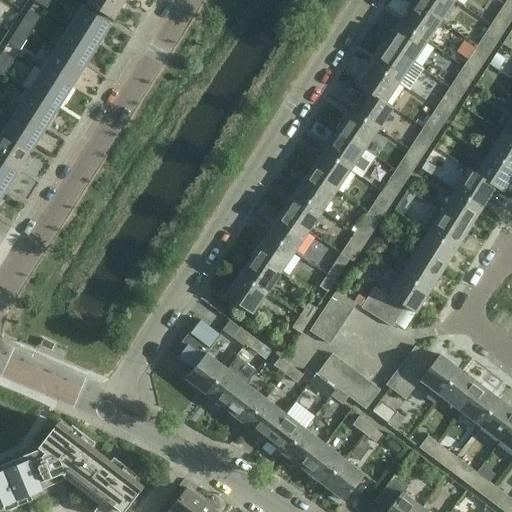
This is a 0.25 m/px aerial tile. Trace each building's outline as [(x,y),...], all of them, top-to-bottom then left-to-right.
[(124,0),(86,0),(85,2),(112,19),(124,0)] [(454,0),(415,0),(413,2),(440,21),(454,0)] [(413,2),(400,23),(427,41),(440,21),(413,2)] [(511,9),(504,4),(498,12),(510,20),(511,17),(511,9)] [(82,7),(68,28),(96,46),(109,24),(82,7)] [(29,9),(23,18),(35,25),(40,16),(29,9)] [(510,20),(498,12),(493,21),(505,29),(510,20)] [(23,18),(18,26),(29,33),(35,25),(23,18)] [(400,23),(386,43),(413,62),(427,41),(400,23)] [(18,26),(13,34),(24,42),(29,33),(18,26)] [(68,28),(55,49),(82,67),(96,46),(68,28)] [(487,29),(482,37),(494,45),(499,37),(487,29)] [(24,42),(13,34),(7,43),(19,50),(24,42)] [(482,37),(476,46),(489,54),(494,45),(482,37)] [(386,43),(372,64),(399,82),(409,89),(422,69),(413,62),(386,43)] [(476,46),(471,54),(483,62),(489,54),(476,46)] [(55,49),(42,70),(69,88),(82,67),(55,49)] [(2,51),(0,54),(0,61),(8,67),(13,58),(2,51)] [(483,62),(471,54),(466,62),(478,70),(483,62)] [(372,64),(358,84),(392,108),(392,107),(385,102),(399,82),(372,64)] [(42,70),(29,91),(56,109),(69,88),(42,70)] [(460,70),(455,79),(467,87),(472,78),(460,70)] [(455,79),(449,87),(462,95),(467,87),(455,79)] [(365,90),(351,110),(378,128),(392,108),(358,84),(357,85),(365,90)] [(449,87),(444,95),(456,103),(462,95),(449,87)] [(29,91),(15,113),(16,113),(43,130),(56,109),(29,91)] [(456,103),(444,95),(438,103),(451,112),(456,103)] [(351,110),(337,131),(364,149),(378,128),(351,110)] [(433,112),(428,120),(440,128),(445,120),(433,112)] [(15,113),(2,134),(29,151),(43,130),(16,113),(15,113)] [(511,115),(502,132),(511,138),(511,115)] [(428,120),(422,128),(434,136),(440,128),(428,120)] [(422,128),(417,137),(429,145),(434,136),(422,128)] [(337,131),(323,151),(350,169),(364,149),(337,131)] [(511,138),(502,132),(488,153),(511,167),(511,138)] [(2,134),(0,136),(0,161),(16,172),(29,151),(2,134)] [(429,145),(417,137),(411,145),(423,153),(429,145)] [(323,151),(309,172),(336,190),(350,169),(323,151)] [(406,153),(400,162),(412,170),(418,161),(406,153)] [(468,169),(503,191),(511,176),(511,167),(488,153),(475,173),(468,169)] [(0,161),(0,191),(3,193),(16,172),(0,161)] [(400,162),(395,170),(407,178),(412,170),(400,162)] [(468,169),(454,190),(482,207),(495,187),(502,192),(503,191),(468,169)] [(395,170),(389,178),(402,186),(407,178),(395,170)] [(309,172),(295,192),(322,210),(336,190),(309,172)] [(402,186),(389,178),(384,187),(396,195),(402,186)] [(454,190),(441,211),(469,228),(482,207),(454,190)] [(295,192),(281,212),(308,231),(322,210),(295,192)] [(379,195),(373,203),(385,211),(391,203),(379,195)] [(373,203),(368,211),(380,219),(385,211),(373,203)] [(368,211),(362,220),(374,228),(380,219),(368,211)] [(441,211),(428,232),(455,249),(469,228),(441,211)] [(281,212),(267,233),(294,252),(308,231),(281,212)] [(374,228),(362,220),(357,228),(369,236),(374,228)] [(428,232),(415,253),(442,270),(455,249),(428,232)] [(267,233),(253,254),(280,272),(294,252),(267,233)] [(351,236),(346,245),(358,253),(363,244),(351,236)] [(358,253),(346,245),(340,253),(353,261),(358,253)] [(415,253),(401,274),(429,291),(442,270),(415,253)] [(253,254),(239,274),(266,293),(280,272),(253,254)] [(335,262),(327,274),(335,279),(343,267),(335,262)] [(266,293),(239,274),(225,295),(252,313),(266,293)] [(335,279),(327,274),(319,286),(327,291),(335,279)] [(429,291),(401,274),(388,295),(415,313),(429,291)] [(361,307),(371,314),(384,293),(374,287),(361,307)] [(335,290),(329,300),(349,314),(356,303),(335,290)] [(384,293),(371,314),(381,320),(394,300),(384,293)] [(329,300),(322,310),(342,324),(349,314),(329,300)] [(394,300),(381,320),(391,326),(404,306),(394,300)] [(308,303),(300,315),(308,321),(316,308),(308,303)] [(322,310),(316,320),(336,334),(342,324),(322,310)] [(308,321),(300,315),(292,327),(300,333),(308,321)] [(177,357),(193,370),(206,353),(207,353),(221,335),(200,319),(184,341),(187,344),(177,357)] [(336,334),(316,320),(309,330),(329,344),(336,334)] [(233,335),(245,344),(251,336),(240,327),(233,335)] [(251,336),(245,344),(257,353),(263,344),(251,336)] [(415,346),(407,356),(427,370),(434,361),(415,346)] [(206,394),(226,368),(207,353),(206,353),(193,370),(186,378),(206,394)] [(317,373),(327,380),(341,360),(332,353),(317,373)] [(439,354),(434,361),(427,370),(423,375),(419,380),(431,389),(425,397),(433,403),(440,395),(459,369),(439,354)] [(407,356),(400,365),(419,380),(423,375),(427,370),(407,356)] [(273,365),(285,374),(291,366),(279,357),(273,365)] [(341,360),(327,380),(336,387),(351,368),(341,360)] [(400,365),(393,375),(412,389),(419,380),(400,365)] [(291,366),(285,374),(296,382),(302,374),(291,366)] [(226,368),(206,394),(226,409),(246,383),(226,368)] [(351,368),(336,387),(346,394),(360,375),(351,368)] [(459,369),(440,395),(460,410),(479,384),(459,369)] [(360,375),(346,394),(355,401),(370,382),(360,375)] [(412,389),(393,375),(386,384),(405,399),(412,389)] [(336,387),(327,380),(325,378),(319,385),(319,386),(330,395),(336,387)] [(370,382),(355,401),(365,409),(380,389),(370,382)] [(246,383),(226,409),(245,424),(265,398),(246,383)] [(479,384),(460,410),(479,425),(499,399),(479,384)] [(343,403),(348,396),(346,394),(336,387),(330,395),(342,404),(343,403)] [(265,398),(245,424),(265,439),(285,413),(265,398)] [(511,408),(499,399),(479,425),(499,440),(511,422),(511,408)] [(395,430),(404,418),(395,412),(387,423),(395,430)] [(285,413),(265,439),(285,454),(305,429),(285,413)] [(352,424),(364,433),(370,425),(358,416),(352,424)] [(121,511),(123,511),(143,487),(58,421),(38,447),(44,452),(41,457),(30,461),(29,459),(0,470),(0,506),(41,490),(38,483),(61,473),(63,474),(66,469),(121,511)] [(511,422),(499,440),(511,449),(511,422)] [(370,425),(364,433),(375,442),(381,434),(370,425)] [(305,429),(285,454),(304,470),(324,444),(305,429)] [(427,435),(418,447),(426,453),(435,442),(427,435)] [(435,442),(426,453),(434,459),(443,447),(435,442)] [(324,444),(304,470),(324,485),(344,459),(324,444)] [(443,447),(434,459),(442,465),(451,454),(443,447)] [(344,459),(324,485),(344,500),(364,474),(344,459)] [(450,471),(458,477),(467,465),(459,459),(450,471)] [(467,465),(458,477),(466,483),(475,471),(467,465)] [(475,471),(466,483),(474,489),(483,477),(475,471)] [(374,501),(387,511),(385,511),(418,511),(422,507),(402,492),(407,486),(394,476),(374,501)] [(483,477),(474,489),(482,495),(491,483),(483,477)] [(490,501),(498,507),(507,495),(511,499),(511,490),(503,484),(490,501)] [(166,511),(195,511),(204,501),(186,487),(166,511)] [(511,499),(507,495),(498,507),(504,511),(506,511),(511,504),(511,499)] [(218,511),(204,501),(195,511),(218,511)]
